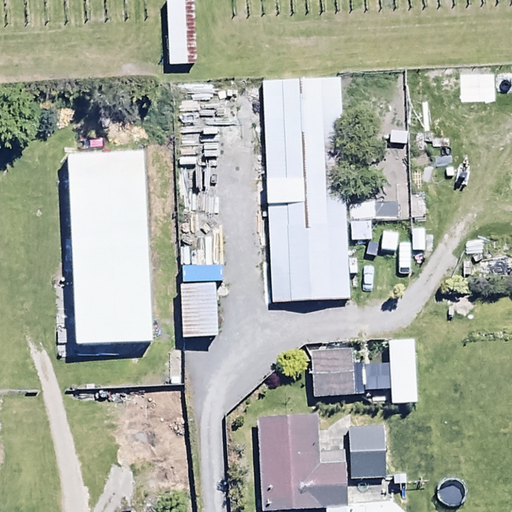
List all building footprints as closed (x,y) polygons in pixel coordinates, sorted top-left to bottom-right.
[(192,63),(188,0),(160,0),(164,64),(192,63)] [(340,79),(258,84),(264,303),(345,301),(340,79)] [(367,242),(367,204),(346,204),(347,242),(367,242)] [(306,354),(307,398),(348,396),(347,352),(306,354)] [(255,418),(258,511),(333,509),(333,506),(341,506),(340,453),(313,453),(313,416),(255,418)] [(379,429),(344,429),(345,481),(380,480),(379,429)]
